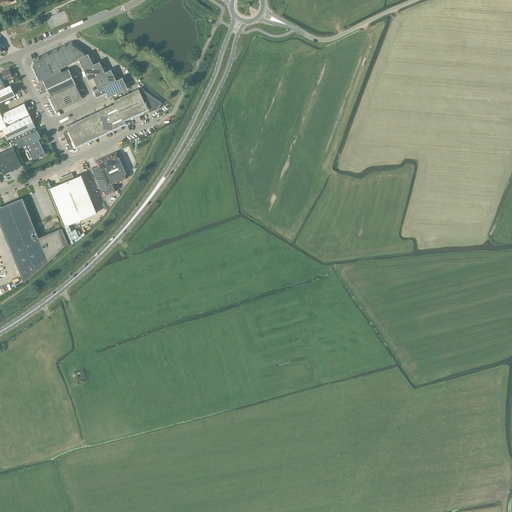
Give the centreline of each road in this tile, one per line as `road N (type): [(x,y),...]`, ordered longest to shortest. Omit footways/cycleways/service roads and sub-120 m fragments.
road 1 (secondary): [(123,230),(195,135),(244,21)]
road 2 (secondary): [(236,17),(190,125),(123,230)]
road 3 (secondary): [(0,332),(65,286),(123,230)]
road 4 (unclassified): [(297,29),(328,40),(416,0)]
